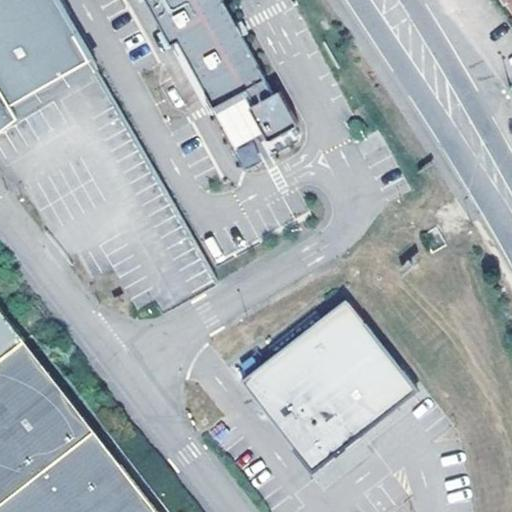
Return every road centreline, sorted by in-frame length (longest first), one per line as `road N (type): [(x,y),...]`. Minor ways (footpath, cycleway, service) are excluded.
road 1 (unclassified): [(227,511),(0,219)]
road 2 (secondary): [(511,206),(387,0)]
